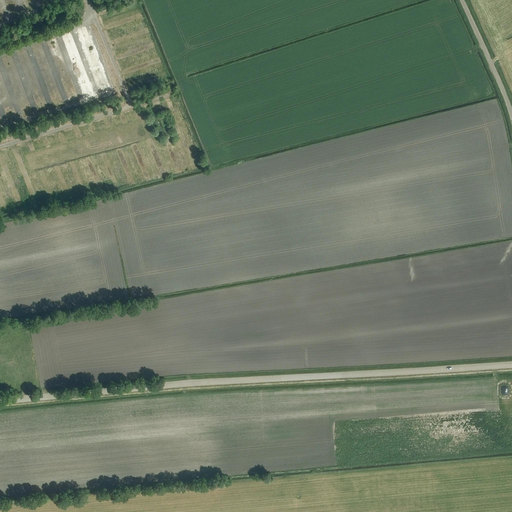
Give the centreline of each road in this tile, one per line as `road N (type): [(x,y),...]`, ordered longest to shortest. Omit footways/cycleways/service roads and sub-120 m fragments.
road 1 (unclassified): [(0,401),(511,364)]
road 2 (track): [(511,117),(461,0)]
